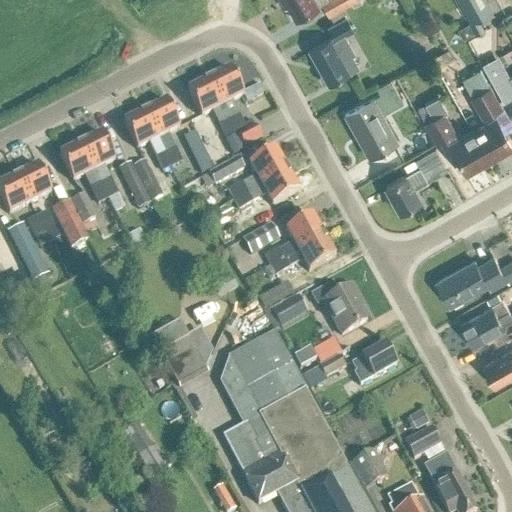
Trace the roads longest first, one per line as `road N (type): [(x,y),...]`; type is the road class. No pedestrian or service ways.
road 1 (residential): [(0,142),(205,39),(235,35),(258,48),(384,264)]
road 2 (unclassified): [(511,504),(384,264)]
road 3 (residential): [(384,264),(511,192)]
